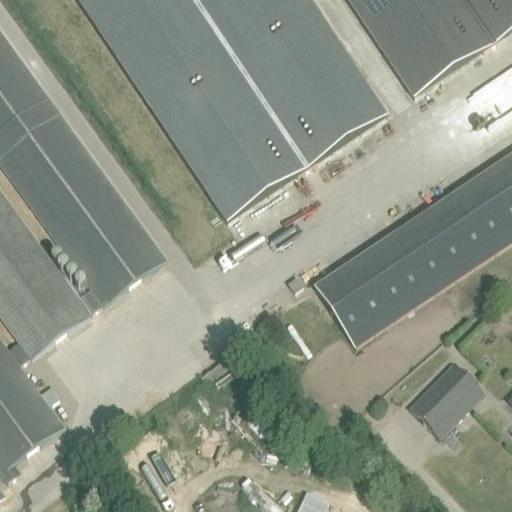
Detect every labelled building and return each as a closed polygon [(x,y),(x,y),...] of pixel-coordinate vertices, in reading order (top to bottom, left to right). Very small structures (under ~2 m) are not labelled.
[(75,0),(228,228),(388,121),(306,0),(75,0)] [(511,0),(345,0),(414,103),(511,37),(511,0)] [(0,477),(8,489),(23,478),(15,468),(65,432),(49,410),(60,402),(52,391),(42,398),(21,370),(166,264),(0,34),(0,171),(89,296),(79,303),(0,193),(0,477)] [(356,351),(511,248),(511,160),(498,170),(342,273),(336,277),(316,290),(317,291),(324,302),(356,351)] [(297,282),(289,288),(295,297),(304,291),(297,282)] [(454,370),(410,415),(440,444),(467,418),(455,407),(473,389),(454,370)] [(229,456),(222,448),(204,463),(217,479),(243,458),(237,450),(229,456)]
